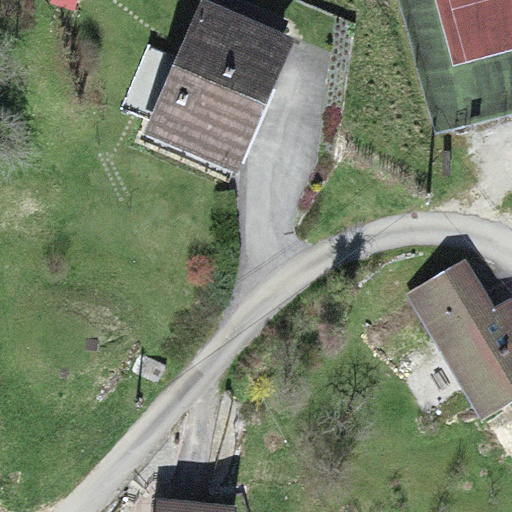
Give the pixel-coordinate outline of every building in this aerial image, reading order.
[(147,152),(232,186),(287,48),(278,44),(236,28),(201,14),(147,152)] [(236,28),(278,44),(284,30),(242,14),(236,28)] [(511,317),(500,324),(491,329),(480,308),(489,302),(472,272),(423,300),(494,418),(511,406),(511,317)] [(491,329),(500,324),(489,302),(480,308),(491,329)] [(117,375),(121,365),(124,353),(121,342),(116,332),(108,324),(97,318),(86,317),(75,319),(64,324),(56,333),(51,343),(49,355),(52,366),(57,376),(65,384),(76,389),(87,391),(98,388),(108,383),(117,375)] [(166,366),(139,354),(131,371),(158,384),(166,366)] [(151,511),(226,511),(227,509),(153,499),(151,511)]
